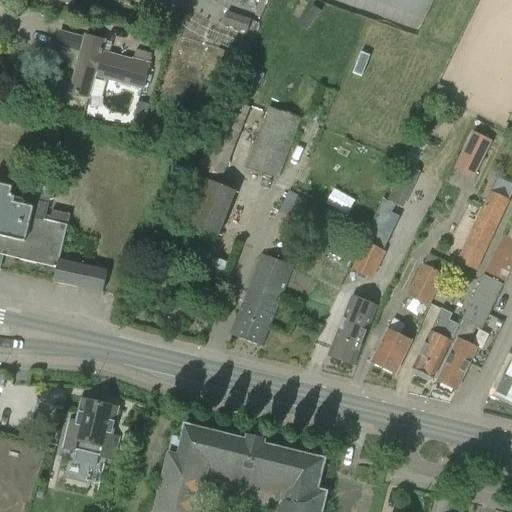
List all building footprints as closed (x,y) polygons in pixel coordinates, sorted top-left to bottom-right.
[(251,20),(227,12),(223,26),(247,34),(251,20)] [(86,40),(59,32),(56,44),(83,51),(71,93),(90,98),(96,74),(99,75),(98,76),(143,89),(149,65),(135,61),(134,62),(104,54),(105,51),(102,50),(104,41),(87,36),(86,40)] [(242,60),(218,49),(203,81),(226,93),(242,60)] [(250,108),(226,99),(194,176),(199,178),(182,222),(219,236),(236,193),(220,186),(250,108)] [(299,120),(270,108),(246,169),(275,181),(299,120)] [(473,180),(491,145),(472,135),(454,170),(473,180)] [(421,173),(404,165),(386,200),(383,199),(377,211),(386,216),(392,203),(404,209),(421,173)] [(58,180),(28,172),(25,183),(34,185),(31,195),(0,187),(0,256),(57,271),(54,282),(102,295),(107,274),(58,262),(70,217),(53,213),(51,220),(47,219),(49,209),(48,208),(50,201),(52,202),(58,180)] [(308,201),(289,192),(275,222),(294,231),(308,201)] [(510,201),(491,192),(458,263),(477,272),(510,201)] [(511,239),(504,235),(499,245),(511,252),(511,239)] [(385,251),(365,242),(353,270),(372,279),(385,251)] [(511,252),(499,245),(494,256),(511,264),(511,252)] [(293,266),(262,254),(231,335),(262,347),(293,266)] [(428,254),(423,264),(407,297),(428,307),(431,300),(448,263),(428,254)] [(489,266),(509,276),(511,269),(511,264),(494,256),(489,266)] [(489,266),(484,276),(504,286),(509,276),(489,266)] [(481,332),(504,286),(484,276),(483,276),(460,322),(476,329),(481,332)] [(377,308),(352,298),(329,356),(353,366),(377,308)] [(450,344),(458,327),(458,326),(448,322),(452,315),(442,310),(413,369),(416,370),(414,375),(428,382),(430,378),(433,379),(450,344)] [(411,341),(400,335),(405,325),(394,320),(389,330),(388,329),(371,363),(394,375),(411,341)] [(460,322),(458,326),(458,327),(450,344),(455,346),(438,381),(457,390),(477,348),(468,344),(476,329),(460,322)] [(511,351),(511,353),(511,361),(496,394),(511,401),(511,351)] [(116,409),(82,401),(77,424),(70,422),(63,450),(75,453),(74,459),(95,464),(96,458),(111,461),(116,439),(110,437),(116,409)] [(246,440),(185,426),(182,440),(172,438),(154,511),(196,511),(203,485),(224,490),(227,481),(262,489),(260,498),(280,503),(278,511),(322,511),(327,493),(318,490),(325,459),(265,444),(265,441),(246,437),(246,440)]
